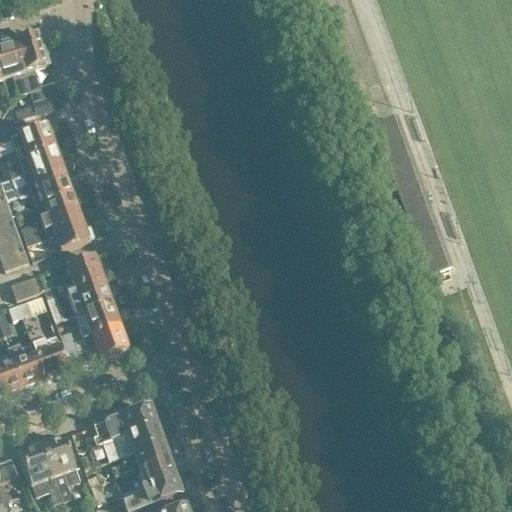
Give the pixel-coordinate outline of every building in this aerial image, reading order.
[(22,43),(15,45),(30,97),(39,95),(32,75),(48,70),(36,39),(34,40),(31,38),(25,40),(22,43)] [(1,47),(0,46),(0,73),(3,84),(13,81),(19,100),(30,97),(15,45),(5,49),(1,47)] [(42,105),(33,107),(33,108),(37,119),(42,117),(49,115),(45,104),(42,105)] [(395,123),(376,130),(431,282),(437,280),(450,275),(395,123)] [(10,142),(19,166),(55,153),(46,129),(10,142)] [(0,157),(3,167),(17,162),(9,142),(0,144),(0,157)] [(55,153),(19,166),(24,179),(0,187),(0,188),(4,198),(64,177),(55,153)] [(4,198),(5,200),(7,207),(10,206),(30,198),(35,212),(44,209),(72,199),(64,177),(4,198)] [(24,243),(81,223),(72,199),(44,209),(47,220),(39,223),(40,226),(20,233),(24,243)] [(7,207),(5,200),(0,202),(0,217),(9,214),(7,207)] [(0,217),(0,232),(14,227),(9,214),(0,217)] [(56,243),(60,255),(89,245),(88,244),(84,231),(81,223),(24,243),(27,251),(47,244),(48,246),(56,243)] [(0,247),(19,241),(14,227),(0,232),(0,247)] [(0,247),(0,262),(23,254),(19,241),(0,247)] [(28,267),(23,254),(0,262),(4,275),(28,267)] [(63,287),(67,298),(103,286),(94,260),(66,270),(71,284),(63,287)] [(11,290),(16,305),(16,306),(44,297),(43,294),(38,281),(38,280),(11,290)] [(111,308),(103,286),(67,298),(75,321),(111,308)] [(505,446),(511,442),(511,397),(467,288),(444,297),(505,446)] [(47,306),(57,302),(53,290),(43,294),(44,297),(47,306)] [(47,306),(50,315),(61,311),(57,302),(47,306)] [(30,319),(26,306),(17,309),(22,322),(30,319)] [(75,321),(84,344),(120,331),(111,308),(75,321)] [(22,322),(17,309),(9,312),(13,325),(22,322)] [(120,331),(84,344),(74,347),(63,351),(72,374),(86,369),(82,357),(95,352),(100,364),(128,354),(120,331)] [(63,351),(74,347),(70,337),(59,341),(63,351)] [(45,346),(32,350),(44,385),(68,376),(58,348),(47,352),(45,346)] [(21,393),(44,385),(32,350),(21,354),(19,348),(7,353),(11,366),(21,393)] [(0,401),(21,393),(11,366),(1,369),(0,367),(0,401)] [(148,410),(94,430),(98,440),(95,442),(97,448),(157,427),(154,418),(151,417),(148,410)] [(157,427),(97,448),(102,447),(108,464),(109,466),(132,458),(131,456),(161,446),(159,440),(160,437),(157,427)] [(64,442),(41,450),(63,507),(71,504),(72,504),(67,491),(80,486),(75,473),(64,442)] [(134,464),(111,472),(114,482),(167,463),(166,459),(167,455),(164,448),(161,447),(161,446),(131,456),(132,458),(134,464)] [(64,511),(63,507),(41,450),(19,458),(31,490),(35,503),(49,497),(54,511),(55,510),(55,511),(64,511)] [(80,462),(84,474),(93,471),(89,459),(80,462)] [(167,463),(114,482),(121,499),(121,501),(140,494),(140,492),(176,479),(173,471),(169,469),(167,463)] [(140,494),(121,501),(125,511),(161,511),(162,511),(175,507),(172,499),(179,497),(178,492),(179,489),(176,479),(140,492),(140,494)] [(99,488),(99,487),(90,490),(97,510),(106,506),(100,488),(99,488)]
